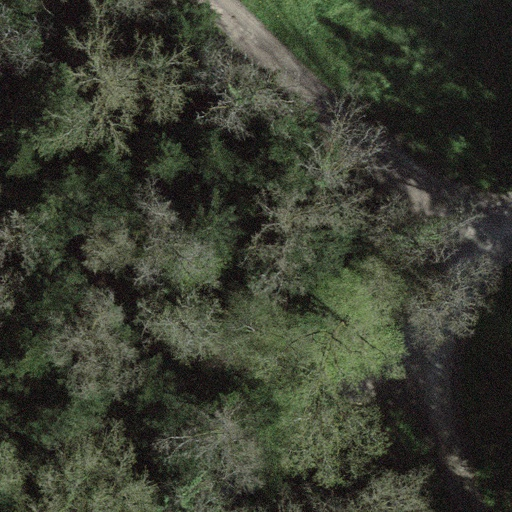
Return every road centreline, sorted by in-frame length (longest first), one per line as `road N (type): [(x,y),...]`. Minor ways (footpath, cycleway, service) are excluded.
road 1 (track): [(511,195),(441,200),(203,0)]
road 2 (track): [(200,511),(443,306)]
road 3 (track): [(443,306),(434,390),(443,442),(473,511)]
